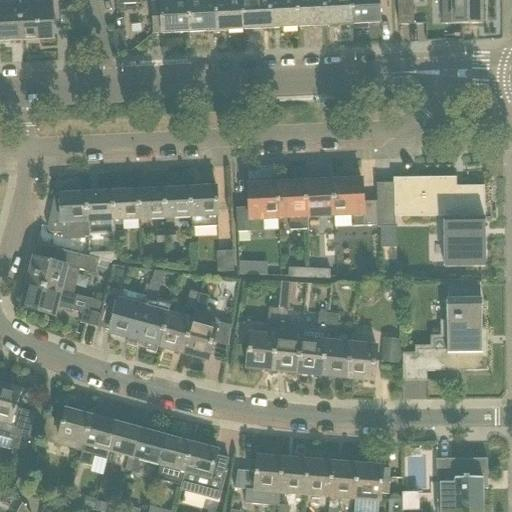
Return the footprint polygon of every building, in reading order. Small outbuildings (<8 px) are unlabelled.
[(0,0),(0,42),(22,42),(19,3),(21,3),(20,0),(0,0)] [(215,0),(187,0),(188,2),(187,2),(189,2),(190,34),(218,32),(217,0),(215,0)] [(217,0),(218,32),(246,31),(244,0),(217,0)] [(244,0),(246,31),(272,30),(270,0),(244,0)] [(270,0),(272,30),(300,28),(297,0),(270,0)] [(297,0),(300,28),(326,27),(324,0),(297,0)] [(324,0),(326,27),(354,26),(352,0),(324,0)] [(352,0),(354,26),(381,24),(379,0),(352,0)] [(452,0),(453,25),(483,25),(482,0),(452,0)] [(52,4),(33,5),(33,2),(21,3),(19,3),(22,42),(54,40),(52,4)] [(152,3),(154,34),(162,34),(162,35),(190,34),(189,2),(187,2),(152,3)] [(394,184),(377,184),(377,202),(376,202),(377,217),(393,217),(444,216),(444,220),(485,221),(484,187),(457,188),(456,179),(394,179),(394,184)] [(363,203),(362,181),(333,183),(335,218),(350,218),(350,228),(377,226),(377,217),(376,202),(363,203)] [(335,218),(333,183),(305,184),(307,220),(308,220),(335,218)] [(278,185),(280,221),(290,221),(290,231),(308,230),(308,220),(307,220),(305,184),(278,185)] [(278,185),(249,187),(250,208),(237,209),(238,233),(263,232),(263,222),(280,221),(278,185)] [(218,218),(217,188),(191,189),(192,219),(192,229),(218,228),(217,218),(218,218)] [(164,191),(166,220),(192,219),(191,189),(164,191)] [(140,192),(141,222),(166,220),(164,191),(140,192)] [(114,223),(141,222),(140,192),(113,193),(114,223)] [(113,193),(88,194),(89,235),(114,234),(114,223),(113,193)] [(89,235),(88,194),(56,196),(47,229),(48,232),(52,234),(62,234),(63,241),(85,240),(85,237),(89,237),(89,235)] [(377,217),(377,226),(393,226),(393,217),(377,217)] [(486,268),(485,221),(444,220),(445,269),(486,268)] [(380,227),(380,247),(397,247),(397,227),(380,227)] [(157,245),(167,244),(166,231),(156,231),(157,245)] [(166,231),(167,244),(176,244),(176,231),(166,231)] [(114,234),(115,246),(124,246),(123,234),(114,234)] [(233,252),(217,252),(218,273),(234,272),(233,252)] [(91,259),(108,263),(110,264),(116,260),(115,253),(90,254),(91,259)] [(108,263),(91,259),(71,254),(67,267),(59,265),(34,259),(28,285),(61,293),(73,296),(79,271),(95,276),(97,267),(106,269),(108,263)] [(371,262),(358,269),(366,284),(379,276),(371,262)] [(251,276),(252,263),(240,263),(239,276),(251,276)] [(123,279),(125,271),(114,269),(112,277),(123,279)] [(289,278),(310,279),(310,270),(290,269),(289,278)] [(331,271),(310,270),(310,279),(330,280),(331,271)] [(151,281),(161,284),(164,273),(154,272),(151,281)] [(159,348),(168,315),(154,311),(161,284),(151,281),(144,308),(135,341),(159,348)] [(290,313),(289,313),(292,284),(282,283),(279,312),(277,327),(276,327),(276,338),(273,372),(297,375),(301,341),(302,341),(303,327),(288,326),(290,313)] [(22,309),(55,318),(61,293),(28,285),(22,309)] [(144,308),(119,302),(122,292),(109,289),(98,329),(111,332),(110,335),(135,341),(144,308)] [(191,292),(187,308),(196,310),(200,295),(191,292)] [(183,355),(208,362),(219,321),(208,318),(211,309),(207,309),(210,298),(200,295),(196,310),(193,322),(183,355)] [(480,354),(480,331),(482,331),(482,301),(447,301),(448,352),(415,352),(415,355),(403,355),(403,382),(427,382),(427,372),(487,371),(487,354),(480,354)] [(97,328),(104,305),(92,302),(85,325),(97,328)] [(268,326),(276,327),(277,327),(279,312),(269,311),(268,326)] [(193,322),(168,315),(159,348),(183,355),(193,322)] [(327,332),(328,316),(320,315),(318,331),(327,332)] [(340,317),(328,316),(327,332),(338,333),(340,317)] [(251,336),(247,370),(273,372),(276,338),(251,336)] [(384,339),(382,363),(401,365),(403,341),(384,339)] [(297,375),(322,377),(325,343),(302,341),(301,341),(297,375)] [(346,379),(350,346),(325,343),(322,377),(346,379)] [(373,382),(377,348),(350,346),(346,379),(373,382)] [(26,452),(36,415),(16,409),(21,392),(0,386),(0,437),(13,441),(10,451),(13,452),(14,449),(26,452)] [(92,418),(67,411),(63,424),(47,419),(41,443),(81,454),(83,454),(92,418)] [(110,453),(118,425),(92,418),(83,454),(81,454),(80,458),(94,462),(95,457),(108,460),(109,453),(110,453)] [(110,453),(129,458),(126,471),(132,472),(142,431),(118,425),(110,453)] [(137,474),(141,461),(160,466),(168,438),(142,431),(132,472),(137,474)] [(186,473),(193,445),(168,438),(160,466),(186,473)] [(218,452),(193,445),(186,473),(181,490),(220,500),(227,473),(226,472),(229,461),(217,458),(218,452)] [(16,487),(26,452),(14,449),(13,452),(4,483),(16,487)] [(279,508),(279,506),(280,493),(283,460),(257,458),(256,473),(255,491),(246,490),(246,505),(278,508),(279,508)] [(305,495),(308,462),(283,460),(280,493),(305,495)] [(437,486),(441,486),(440,511),(483,511),(483,481),(488,480),(488,460),(437,461),(437,486)] [(333,464),(308,462),(305,495),(330,498),(331,498),(333,464)] [(339,511),(340,499),(355,500),(358,466),(333,464),(331,498),(330,498),(328,511),(339,511)] [(384,470),(384,468),(358,466),(355,500),(381,502),(383,483),(389,484),(390,471),(384,470)] [(94,511),(96,500),(85,497),(83,509),(94,511)] [(401,511),(402,500),(389,501),(389,511),(401,511)] [(96,511),(105,511),(107,505),(97,503),(95,511),(96,511)]
